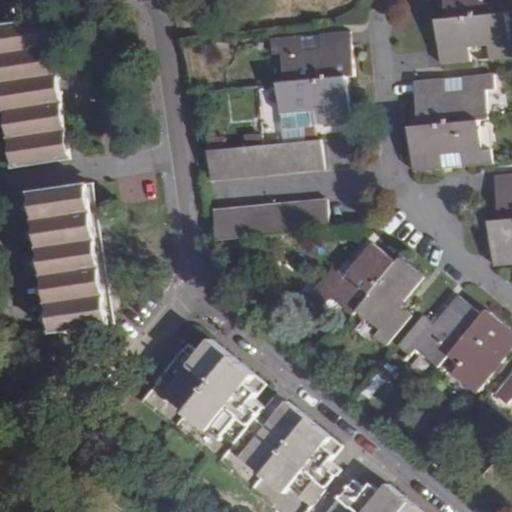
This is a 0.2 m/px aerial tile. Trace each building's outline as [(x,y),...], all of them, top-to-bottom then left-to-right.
[(511,0),(445,0),(448,19),(509,12),(511,12),(511,0)] [(509,12),(448,19),(439,20),(443,63),(472,60),(471,47),(491,44),(492,59),(511,56),(511,42),(509,12)] [(49,18),(0,26),(0,69),(15,167),(71,159),(61,92),(49,18)] [(285,83),(347,76),(355,75),(351,30),(320,34),(322,48),(303,49),(302,36),(273,40),(275,55),(282,53),(285,83)] [(322,48),(320,34),(302,36),(303,49),(322,48)] [(419,126),(482,120),(490,119),(487,89),(497,88),(495,74),(463,78),(465,90),(448,91),(447,79),(415,82),(419,126)] [(352,121),(347,76),(285,83),(280,83),(283,114),(321,109),(323,124),(352,121)] [(411,126),(414,157),(416,171),(445,168),(458,167),(494,163),(492,147),(485,148),(482,120),(419,126),(411,126)] [(323,140),(210,151),(213,181),(325,170),(323,140)] [(501,220),(511,218),(511,173),(496,175),(501,220)] [(90,184),(33,192),(55,333),(112,324),(90,184)] [(328,199),(216,209),(219,239),(331,229),(328,199)] [(107,209),(107,213),(108,216),(110,218),(112,219),(113,219),(115,220),(117,219),(119,219),(120,218),(120,217),(121,216),(122,215),(122,213),(122,210),(121,208),(119,206),(118,205),(116,205),(114,204),(111,206),(109,207),(107,209)] [(495,252),(497,265),(511,263),(511,218),(501,220),(492,221),(495,252)] [(354,315),(358,310),(397,262),(373,243),(355,266),(344,279),(336,272),(333,270),(309,299),(321,308),(331,296),(354,315)] [(397,262),(358,310),(381,329),(375,336),(387,346),(412,315),(401,306),(425,277),(401,258),(397,262)] [(346,259),(336,272),(344,279),(355,266),(346,259)] [(441,368),(451,355),(482,316),(459,297),(436,325),(425,316),(400,346),(412,356),(417,349),(441,368)] [(482,316),(451,355),(462,364),(454,373),(478,393),(511,350),(511,329),(488,310),(482,316)] [(240,416),(245,409),(266,384),(211,339),(196,358),(187,350),(144,402),(280,511),(307,511),(327,487),(316,478),(321,471),(342,446),(288,402),(268,426),(261,434),(251,425),(240,416)] [(511,375),(498,394),(510,403),(511,400),(511,375)] [(251,414),(245,409),(240,416),(251,425),(257,417),(261,413),(256,409),(251,414)] [(257,417),(251,425),(261,434),(268,426),(257,417)] [(316,478),(327,487),(338,474),(333,470),(327,476),(321,471),(316,478)] [(354,509),(342,499),(330,511),(423,511),(388,484),(382,492),(373,485),(359,502),(354,509)] [(352,486),(342,499),(354,509),(359,502),(353,497),(358,491),(352,486)]
